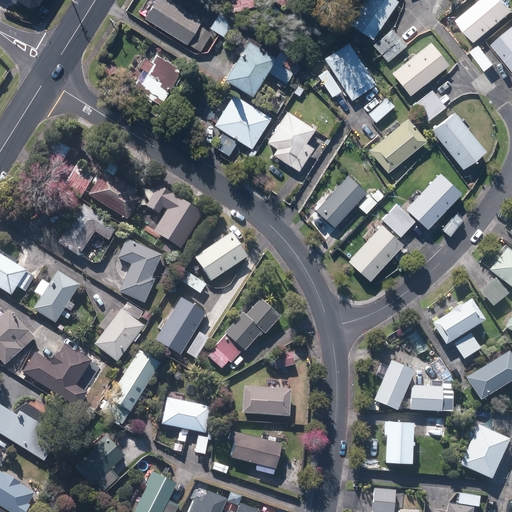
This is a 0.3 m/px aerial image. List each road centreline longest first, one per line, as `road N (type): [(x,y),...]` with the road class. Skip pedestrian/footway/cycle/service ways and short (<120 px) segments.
road 1 (residential): [(335,328),(306,270),(271,226),(64,90),(53,67)]
road 2 (residential): [(511,170),(488,211),(423,279),(335,328)]
road 3 (residential): [(322,511),(335,328)]
road 4 (unknown): [(511,90),(456,55),(413,3)]
